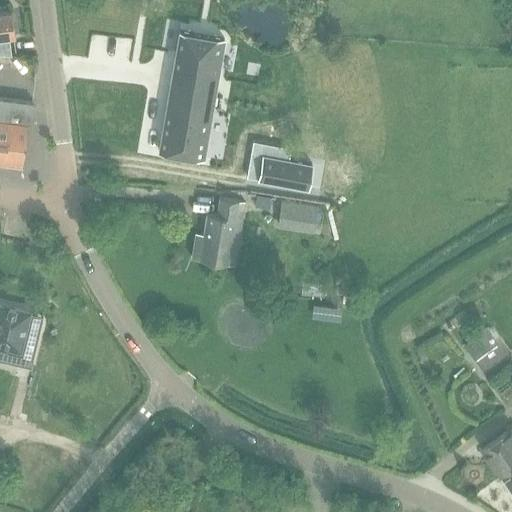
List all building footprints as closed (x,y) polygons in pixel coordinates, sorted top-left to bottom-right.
[(0,37),(14,35),(11,10),(0,11),(0,37)] [(179,29),(158,149),(203,157),(224,37),(179,29)] [(0,159),(22,162),(27,126),(30,126),(34,102),(33,102),(0,97),(0,159)] [(284,125),(283,141),(300,142),(301,126),(284,125)] [(262,155),(258,179),(307,188),(311,164),(288,159),(262,155)] [(195,230),(191,256),(227,262),(234,263),(245,201),(238,200),(220,197),(216,214),(206,212),(203,232),(195,230)] [(282,197),(277,223),(313,229),(317,203),(282,197)] [(0,359),(30,366),(42,315),(28,312),(29,310),(0,303),(0,359)] [(501,475),(511,468),(511,429),(483,449),(501,475)] [(49,477),(60,464),(42,447),(31,460),(49,477)] [(511,468),(501,475),(511,490),(511,468)] [(353,488),(350,503),(363,507),(367,492),(353,488)] [(383,511),(387,499),(369,494),(364,511),(383,511)]
